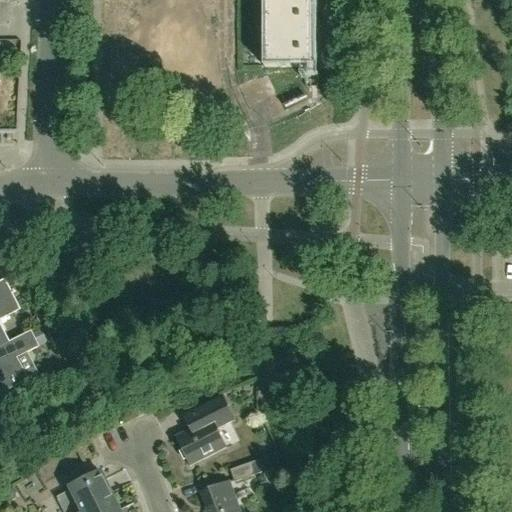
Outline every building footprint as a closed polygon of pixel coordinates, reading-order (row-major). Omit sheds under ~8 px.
[(264,0),(265,68),(312,68),(311,0),(264,0)] [(0,346),(8,343),(0,327),(0,319),(19,311),(3,280),(0,281),(0,346)] [(320,334),(320,321),(280,321),(280,333),(320,334)] [(0,346),(0,393),(27,381),(15,358),(37,347),(29,332),(8,343),(0,346)] [(270,405),(272,405),(292,405),(292,401),(298,401),(298,375),(274,375),(274,381),(270,381),(270,405)] [(223,397),(202,407),(208,420),(175,437),(190,467),(226,449),(217,430),(235,421),(223,397)] [(259,462),(230,472),(234,483),(263,473),(259,462)] [(118,511),(98,470),(66,486),(68,491),(56,497),(63,511),(118,511)] [(206,511),(240,511),(230,482),(200,493),(206,511)]
